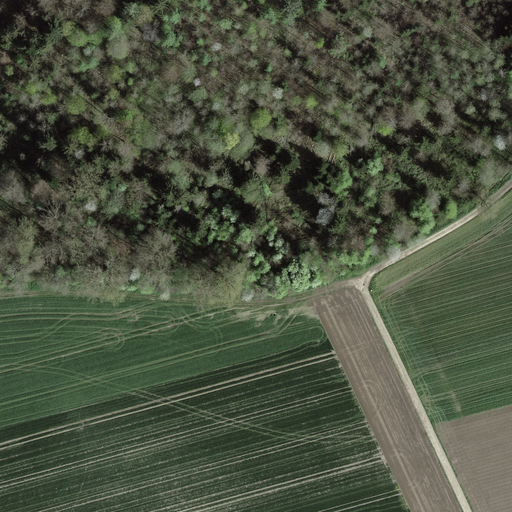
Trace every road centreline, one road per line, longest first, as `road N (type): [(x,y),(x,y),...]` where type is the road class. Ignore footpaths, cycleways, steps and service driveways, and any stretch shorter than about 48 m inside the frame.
road 1 (track): [(0,297),(55,294),(226,311),(288,302),(358,280),(456,226),(511,182)]
road 2 (track): [(358,280),(467,511)]
